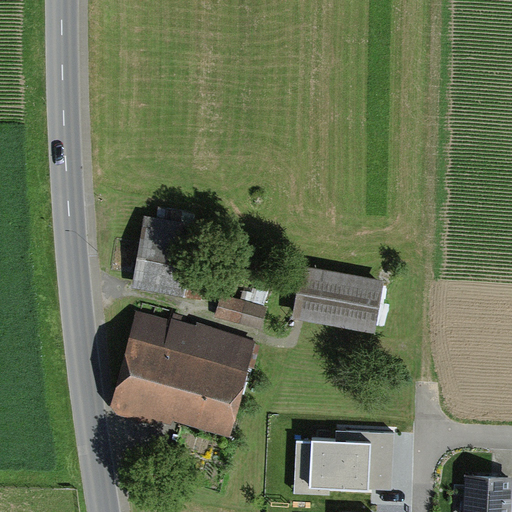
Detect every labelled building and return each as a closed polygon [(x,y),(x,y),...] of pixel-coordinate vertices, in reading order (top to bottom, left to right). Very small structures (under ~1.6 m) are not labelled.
[(134,282),(174,289),(185,225),(145,218),(134,282)] [(371,282),(302,267),(292,314),(361,328),(371,282)] [(258,306),(219,296),(213,318),(253,328),(258,306)] [(113,398),(220,425),(240,344),(133,317),(113,398)] [(365,429),(364,440),(313,437),(311,483),(368,486),(369,469),(387,471),(390,431),(365,429)] [(459,511),(511,511),(511,493),(501,493),(502,478),(461,477),(459,511)]
